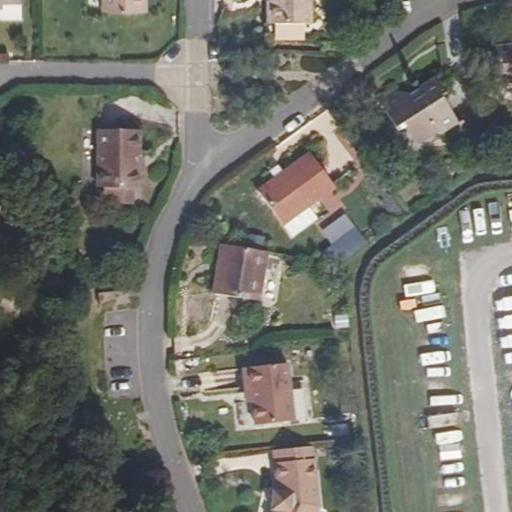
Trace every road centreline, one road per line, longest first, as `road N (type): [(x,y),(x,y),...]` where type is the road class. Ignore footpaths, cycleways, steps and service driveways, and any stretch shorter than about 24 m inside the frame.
road 1 (residential): [(186,511),(148,389),(143,304),(161,225),(191,176)]
road 2 (residential): [(191,176),(434,4),(453,0)]
road 3 (residential): [(193,78),(0,74)]
